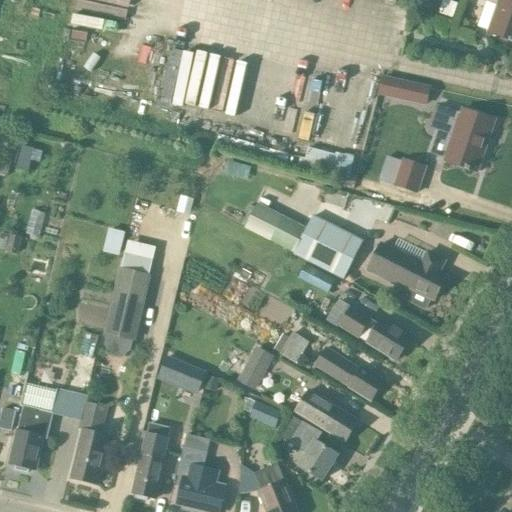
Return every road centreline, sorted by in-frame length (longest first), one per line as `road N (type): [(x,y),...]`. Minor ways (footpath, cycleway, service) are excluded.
road 1 (unknown): [(511,84),(199,0)]
road 2 (tertiary): [(391,511),(511,306)]
